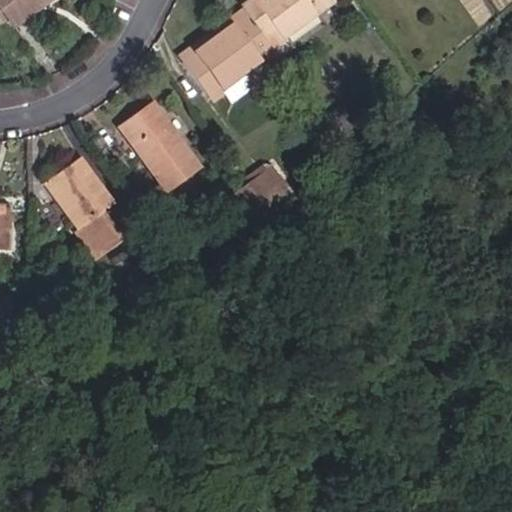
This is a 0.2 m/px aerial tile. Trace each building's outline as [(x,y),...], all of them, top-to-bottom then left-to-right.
[(244,8),(263,36),(274,29),(280,38),(336,0),(240,0),(240,1),(244,8)] [(257,68),(276,55),(263,36),(244,8),(222,25),(184,54),(209,88),(250,57),(257,68)] [(177,42),(184,54),(222,25),(214,15),(177,42)] [(261,73),(257,68),(250,57),(209,88),(213,94),(234,78),(241,88),(261,73)] [(160,102),(127,126),(172,188),(204,165),(160,102)] [(88,222),(103,212),(119,200),(85,155),(53,178),(88,222)] [(286,196),(295,188),(273,161),(265,167),(286,196)] [(270,212),(286,196),(265,167),(248,179),(270,212)] [(83,226),(88,222),(53,178),(46,184),(79,229),(83,226)] [(229,193),(256,227),(257,224),(270,212),(248,179),(229,193)] [(221,199),(247,234),(256,227),(229,193),(221,199)] [(0,205),(0,212),(21,214),(22,208),(0,205)] [(21,214),(0,212),(0,251),(18,252),(21,214)] [(122,237),(103,212),(88,222),(83,226),(103,251),(122,237)]
